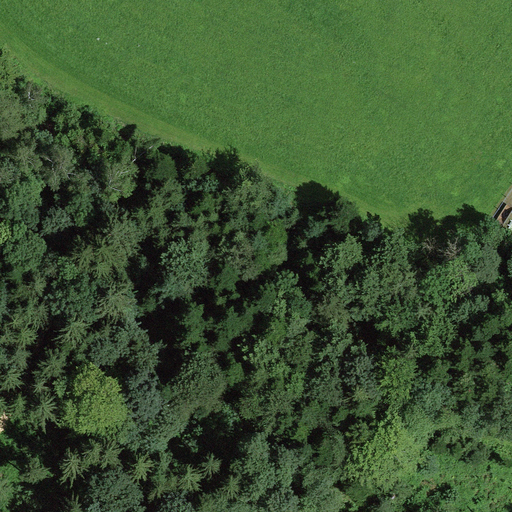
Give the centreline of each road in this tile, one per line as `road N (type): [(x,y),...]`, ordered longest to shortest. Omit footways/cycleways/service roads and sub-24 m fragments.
road 1 (track): [(312,215),(265,284),(156,326),(108,309),(0,244)]
road 2 (track): [(288,250),(305,316),(337,374),(383,409),(511,444)]
